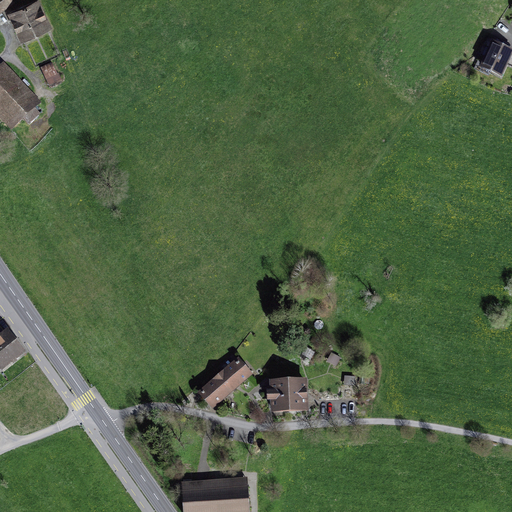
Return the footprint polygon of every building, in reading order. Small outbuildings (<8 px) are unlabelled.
[(14,0),(0,0),(0,11),(16,2),(14,0)] [(53,26),(40,0),(31,0),(8,11),(21,40),(53,26)] [(511,65),(511,52),(491,43),(481,65),(507,77),(511,65)] [(41,102),(3,63),(0,65),(0,118),(11,131),(24,119),(29,124),(41,114),(35,108),(41,102)] [(53,64),(41,69),(49,86),(61,81),(53,64)] [(7,328),(0,333),(0,369),(2,372),(26,352),(7,328)] [(238,357),(197,393),(212,410),(254,374),(238,357)] [(308,379),(269,380),(270,390),(267,390),(267,401),(270,401),(271,413),(309,412),(308,379)] [(249,511),(246,478),(182,482),(183,511),(249,511)]
